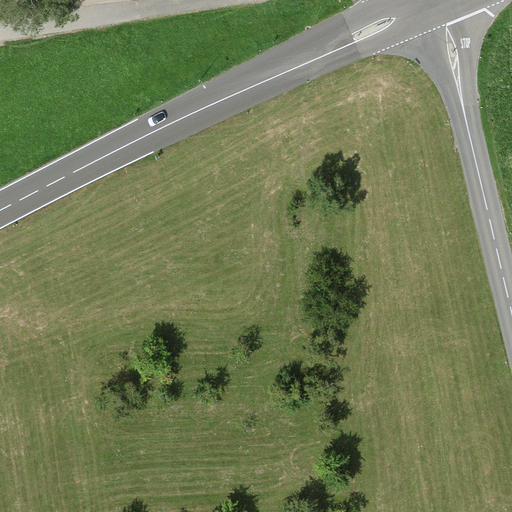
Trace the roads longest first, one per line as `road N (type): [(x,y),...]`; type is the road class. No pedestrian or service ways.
road 1 (primary): [(0,212),(436,2)]
road 2 (tertiary): [(511,297),(436,2)]
road 3 (unclassified): [(179,0),(0,26)]
